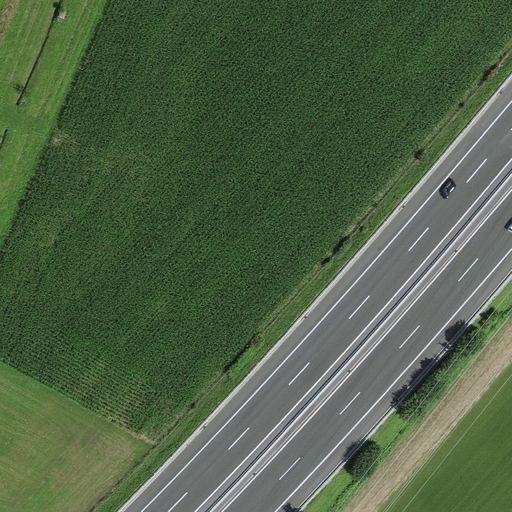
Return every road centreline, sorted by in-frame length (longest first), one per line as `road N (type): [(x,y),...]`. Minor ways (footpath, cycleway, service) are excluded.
road 1 (motorway): [(511,124),(388,272),(163,511)]
road 2 (motorway): [(242,511),(511,213)]
